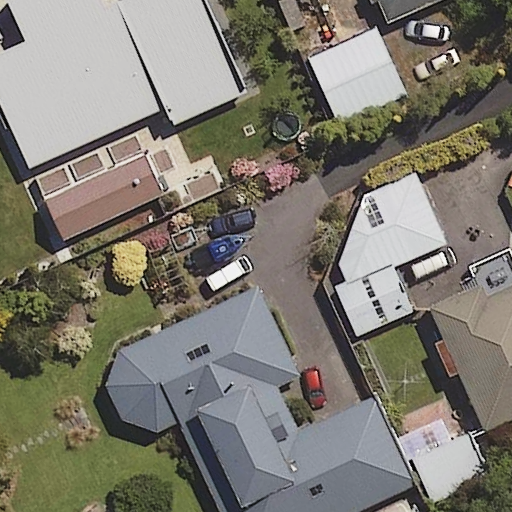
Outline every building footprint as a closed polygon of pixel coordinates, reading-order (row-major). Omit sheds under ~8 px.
[(245,86),(204,0),(107,0),(0,50),(0,105),(27,165),(163,102),(172,120),(245,86)] [(299,0),(276,0),(289,30),(308,22),(299,0)] [(423,0),(379,0),(386,16),(423,0)] [(402,89),(376,26),(308,54),(334,117),(402,89)] [(142,147),(44,192),(65,238),(163,193),(142,147)] [(444,241),(415,172),(360,195),(371,221),(318,243),(355,331),(411,308),(392,263),(444,241)] [(511,278),(479,294),(470,276),(425,297),(484,424),(511,411),(511,278)] [(255,280),(113,348),(104,377),(122,416),(153,427),(176,416),(222,511),(346,511),(414,480),(372,393),(296,429),(274,382),(298,371),(255,280)] [(486,474),(465,427),(411,451),(433,498),(486,474)]
